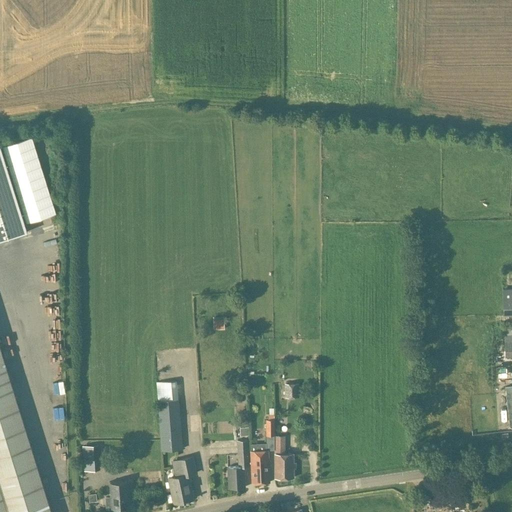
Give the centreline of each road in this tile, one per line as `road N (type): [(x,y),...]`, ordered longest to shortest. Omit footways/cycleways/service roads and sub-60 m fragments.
road 1 (track): [(63,116),(192,102),(511,132)]
road 2 (tertiary): [(205,511),(511,460)]
